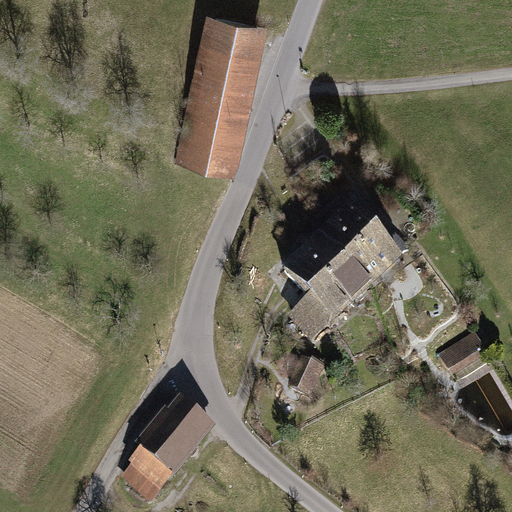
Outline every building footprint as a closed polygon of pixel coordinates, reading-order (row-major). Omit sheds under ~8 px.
[(206,10),(175,163),(237,173),(267,21),(206,10)] [(352,209),(322,238),(367,286),(408,249),(388,229),(379,237),(352,209)] [(314,245),(285,273),(300,288),(319,269),(350,303),(367,286),(322,238),(317,232),(309,239),(314,245)] [(319,269),(300,288),(311,299),(296,312),(299,316),(294,321),(311,339),(350,303),(319,269)] [(475,332),(439,356),(451,377),(488,356),(475,332)] [(325,365),(302,356),(288,387),(311,398),(325,365)] [(140,447),(128,462),(131,465),(121,478),(151,502),(172,475),(175,477),(215,427),(179,395),(167,410),(165,407),(134,443),(140,447)]
